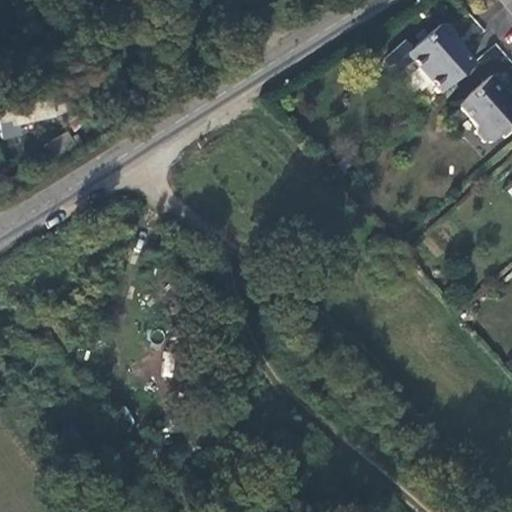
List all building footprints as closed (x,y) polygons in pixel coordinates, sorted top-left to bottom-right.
[(406,53),(440,92),(472,63),(461,50),(453,41),(454,34),(446,25),(439,24),(406,53)] [(491,75),(457,104),(474,124),(473,131),(480,139),(488,140),(502,129),(509,129),(511,126),(511,103),(509,100),(504,94),(506,92),(491,75)] [(72,106),(60,93),(0,106),(0,131),(1,138),(21,133),(18,123),(61,114),(72,106)] [(74,108),(64,118),(75,131),(86,120),(74,108)] [(45,147),(53,159),(80,142),(76,135),(71,138),(68,133),(45,147)]
